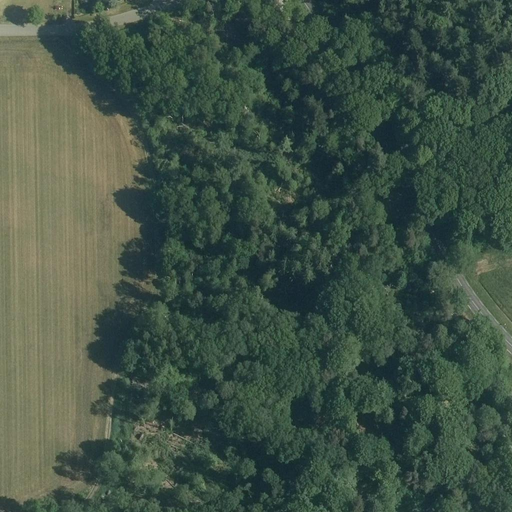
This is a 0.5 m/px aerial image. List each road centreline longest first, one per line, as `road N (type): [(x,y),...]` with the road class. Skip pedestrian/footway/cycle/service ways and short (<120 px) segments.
road 1 (primary): [(511,346),(451,271),(301,0)]
road 2 (track): [(114,384),(158,279),(151,163),(137,118),(77,49),(73,30)]
road 3 (unclassified): [(189,0),(84,29),(0,31)]
road 4 (track): [(72,511),(95,492),(103,471),(114,384)]
